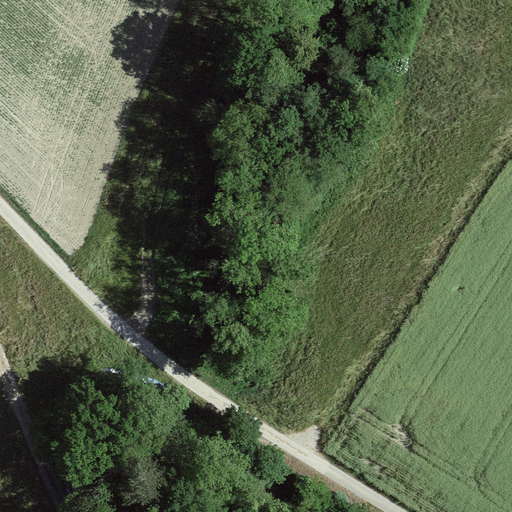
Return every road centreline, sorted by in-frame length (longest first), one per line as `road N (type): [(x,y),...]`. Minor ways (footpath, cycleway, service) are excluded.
road 1 (track): [(0,205),(103,307),(284,444),(391,511)]
road 2 (track): [(0,347),(68,511)]
